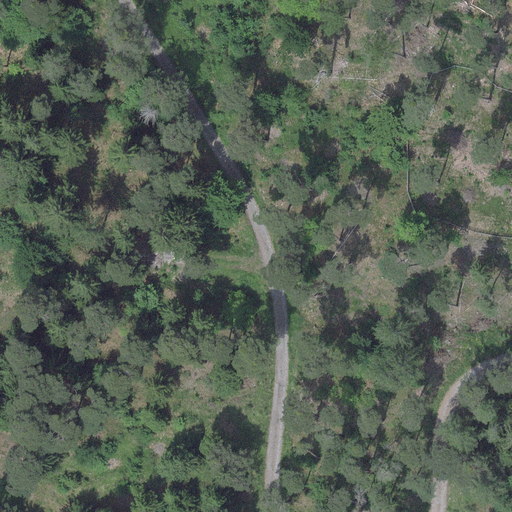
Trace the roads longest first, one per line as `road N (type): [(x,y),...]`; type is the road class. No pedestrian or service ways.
road 1 (track): [(125,0),(229,168),(272,264),(282,331),(272,511)]
road 2 (track): [(436,511),(444,407),(469,373),(511,358)]
